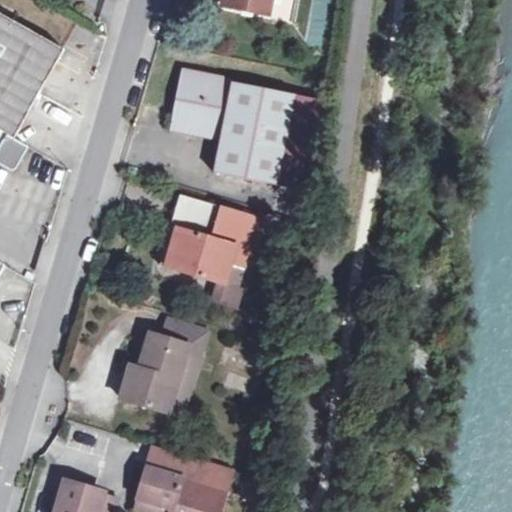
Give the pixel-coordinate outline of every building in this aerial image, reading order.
[(242,0),(242,6),(296,16),(298,0),(242,0)] [(0,15),(0,130),(17,140),(65,53),(0,15)] [(184,129),(220,137),(214,171),(307,189),(324,100),(184,73),(176,113),(187,116),(184,129)] [(173,127),(184,129),(187,116),(176,113),(173,127)] [(17,140),(0,130),(0,166),(9,172),(11,172),(13,172),(16,172),(18,170),(32,148),(17,140)] [(158,266),(223,284),(229,265),(240,268),(245,270),(260,220),(179,197),(158,266)] [(229,265),(223,284),(235,288),(240,268),(229,265)] [(123,398),(169,412),(187,351),(200,355),(207,331),(168,319),(163,336),(152,333),(141,371),(132,368),(123,398)] [(182,415),(200,355),(187,351),(169,412),(182,415)] [(151,471),(143,499),(177,508),(175,511),(222,511),(227,493),(151,471)] [(117,511),(118,509),(103,504),(105,494),(68,483),(58,511),(117,511)] [(175,511),(177,508),(143,499),(140,509),(148,511),(175,511)]
